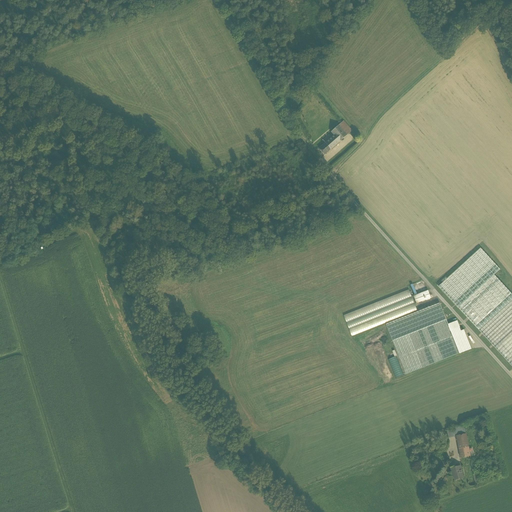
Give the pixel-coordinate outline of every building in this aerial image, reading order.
[(334,136),(339,142),(352,131),(343,121),(331,132),(334,136)] [(319,149),(324,155),(339,142),(334,136),(319,149)] [(480,248),(439,286),(511,366),(511,294),(494,275),(500,270),(480,248)] [(344,316),(352,336),(417,310),(409,290),(344,316)] [(428,291),(414,296),(416,304),(431,298),(428,291)] [(406,375),(459,354),(451,331),(440,303),(386,325),(406,375)] [(459,328),(451,331),(459,354),(471,349),(464,330),(461,331),(459,328)] [(404,375),(397,357),(388,360),(395,379),(404,375)] [(453,431),(453,436),(465,433),(464,428),(452,430),(453,431)] [(457,436),(458,443),(467,442),(466,435),(457,436)] [(469,456),(467,442),(458,443),(461,457),(469,456)] [(463,479),(460,466),(451,469),(452,473),(453,473),(455,481),(463,479)]
